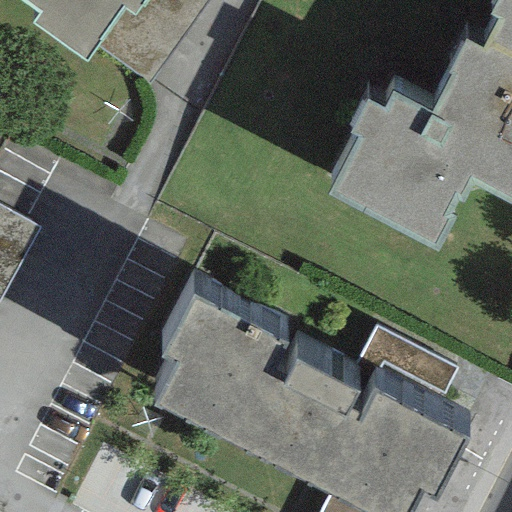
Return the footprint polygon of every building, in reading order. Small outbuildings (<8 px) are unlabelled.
[(47,0),(85,26),(103,0),(47,0)] [(511,0),(492,0),(482,21),(465,12),(448,45),(451,46),(431,85),(391,65),(383,81),(367,72),(349,106),(357,110),(328,166),(438,223),(456,189),(451,187),(458,174),(463,177),(472,159),(511,179),(511,0)] [(0,316),(44,233),(0,210),(0,316)] [(285,307),(193,260),(161,321),(176,329),(153,372),(339,468),(400,500),(422,458),(432,463),(436,465),(469,403),(374,354),(360,381),(348,375),(359,354),(295,321),(284,342),(271,334),(285,307)] [(406,511),(432,463),(422,458),(400,500),(339,468),(315,511),(406,511)]
